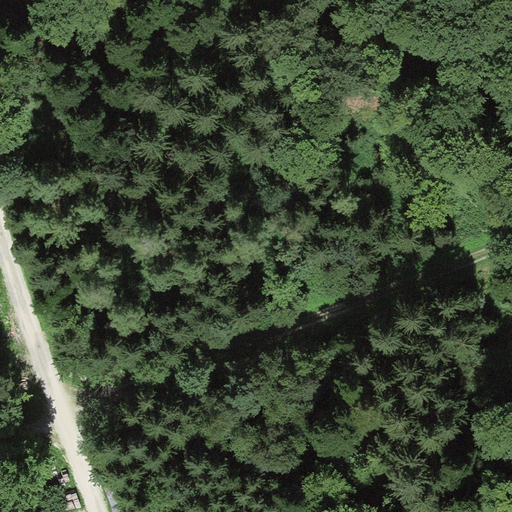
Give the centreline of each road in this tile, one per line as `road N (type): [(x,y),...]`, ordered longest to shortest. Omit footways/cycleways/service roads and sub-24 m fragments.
road 1 (track): [(0,429),(511,237)]
road 2 (track): [(100,511),(0,235)]
